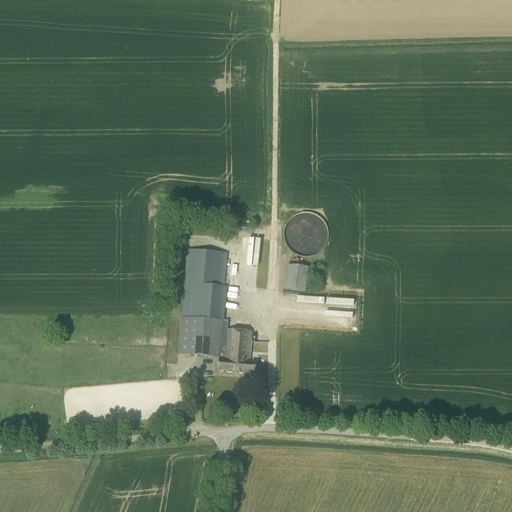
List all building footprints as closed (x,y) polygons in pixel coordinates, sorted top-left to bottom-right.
[(305,258),(308,258),(312,257),(315,255),(319,253),(321,251),(324,248),(326,245),(327,241),(327,237),(327,233),(327,230),(325,226),(323,223),(321,220),(318,218),(315,216),(311,215),(308,214),(304,214),(300,214),(297,215),(294,217),(291,219),(288,222),(286,225),(284,228),(284,232),(283,236),(284,239),(285,243),(286,247),(288,250),(291,252),(294,255),(297,256),(301,257),(305,258)] [(265,350),(265,340),(261,339),(261,336),(257,336),(257,333),(251,332),(226,330),(226,322),(222,322),(224,288),(222,287),(224,254),(185,251),(177,356),(218,359),(218,361),(218,371),(253,373),(254,363),(249,363),(250,343),(255,344),(255,350),(265,350)] [(283,264),(282,287),(302,288),(303,264),(283,264)] [(299,305),(332,306),(332,296),(300,295),(299,305)] [(344,299),(341,307),(352,310),(354,302),(344,299)] [(155,348),(165,348),(166,327),(156,327),(155,348)] [(54,347),(97,345),(97,334),(54,335),(54,347)] [(165,363),(166,375),(176,375),(175,362),(165,363)]
